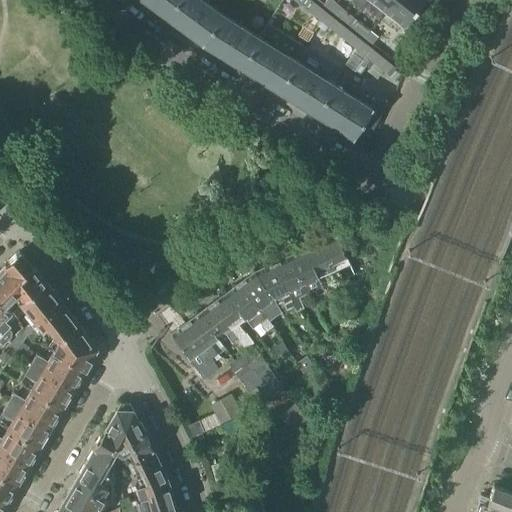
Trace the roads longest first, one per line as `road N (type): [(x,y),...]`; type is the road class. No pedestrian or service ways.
road 1 (residential): [(101,0),(166,54),(376,183),(458,0)]
road 2 (residential): [(313,216),(136,316),(122,344)]
road 3 (residential): [(23,511),(122,344)]
road 4 (residential): [(199,511),(122,344)]
road 5 (residential): [(122,344),(14,219)]
